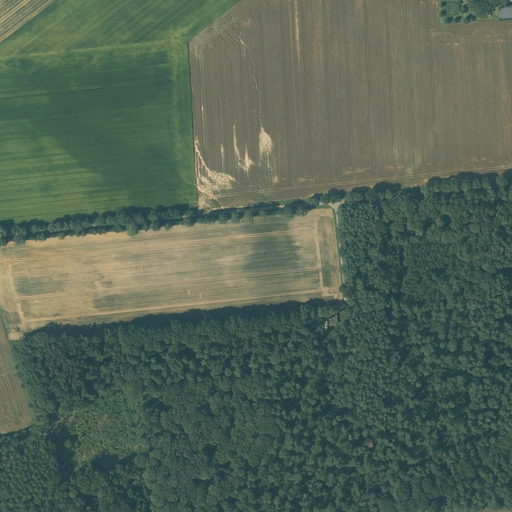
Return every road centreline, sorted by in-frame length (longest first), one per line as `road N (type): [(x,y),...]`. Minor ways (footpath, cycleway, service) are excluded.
road 1 (unclassified): [(0,236),(511,182)]
road 2 (track): [(510,438),(476,290),(346,306)]
road 3 (track): [(122,328),(127,387),(44,409),(53,487),(16,501),(15,511)]
road 4 (track): [(386,511),(511,437)]
road 5 (track): [(487,330),(346,349)]
